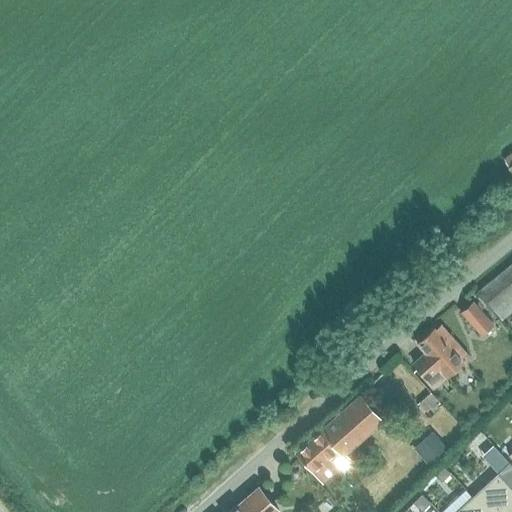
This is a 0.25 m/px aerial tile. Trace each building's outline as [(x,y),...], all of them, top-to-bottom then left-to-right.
[(511,310),(511,261),(477,290),(501,319),(511,310)] [(461,311),(481,333),(493,323),(473,301),(461,311)] [(469,355),(441,324),(436,328),(434,327),(417,342),(426,353),(414,363),(434,386),(469,355)] [(359,394),(296,451),(323,481),(349,458),(344,452),(381,419),(359,394)] [(429,464),(447,449),(437,437),(420,452),(429,464)] [(511,511),(511,464),(510,461),(472,496),(486,511),(511,511)] [(445,466),(436,475),(442,480),(450,472),(445,466)] [(258,485),(227,511),(275,511),(279,509),(258,485)] [(422,493),(413,502),(414,502),(422,510),(430,501),(422,493)] [(454,511),(486,511),(472,496),(454,511)]
